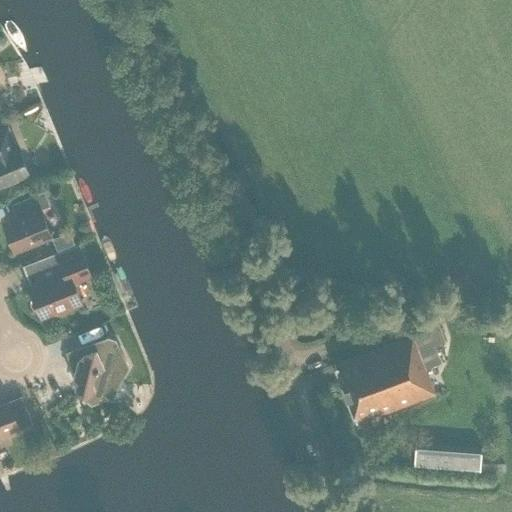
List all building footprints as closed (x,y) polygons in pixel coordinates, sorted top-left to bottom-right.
[(13,147),(6,129),(0,130),(0,184),(27,173),(16,145),(13,147)] [(14,250),(50,235),(40,209),(49,205),(43,190),(10,204),(16,217),(3,222),(14,250)] [(58,314),(68,311),(69,306),(80,302),(74,286),(76,280),(90,274),(81,251),(57,260),(63,273),(29,287),(32,296),(30,299),(30,303),(33,307),(37,308),(41,317),(55,312),(58,314)] [(444,342),(438,325),(428,329),(427,329),(333,363),(355,422),(434,393),(422,361),(437,356),(433,345),(444,342)] [(113,352),(112,339),(107,336),(67,352),(74,372),(73,378),(76,381),(75,386),(90,402),(111,395),(113,391),(122,380),(127,366),(120,352),(113,352)] [(0,433),(18,427),(8,403),(0,405),(0,433)] [(504,470),(504,464),(480,463),(481,450),(415,446),(414,466),(480,471),(480,468),(504,470)]
